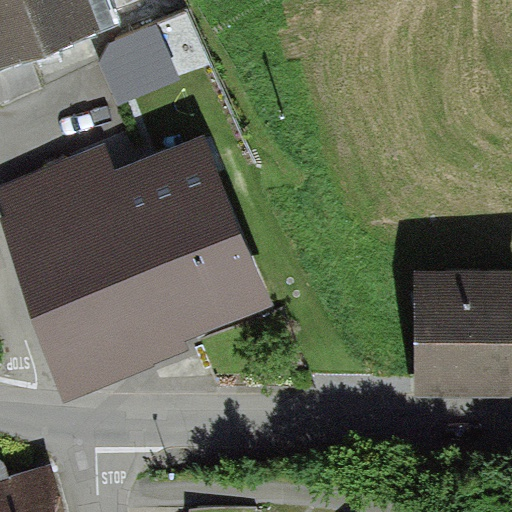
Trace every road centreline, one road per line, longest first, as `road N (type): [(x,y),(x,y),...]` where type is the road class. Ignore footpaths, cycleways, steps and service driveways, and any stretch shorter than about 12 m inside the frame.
road 1 (residential): [(98,422),(511,423)]
road 2 (residential): [(0,262),(35,382),(33,411)]
